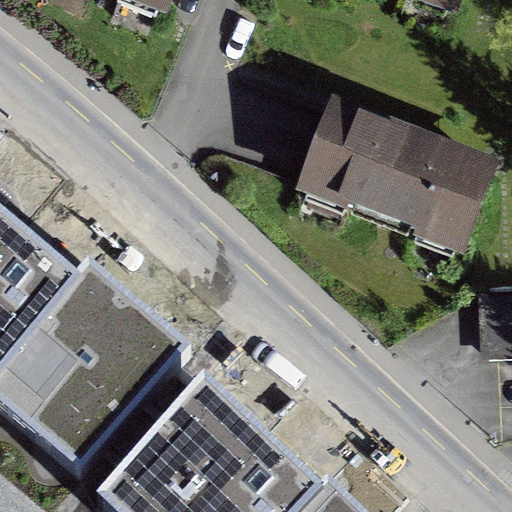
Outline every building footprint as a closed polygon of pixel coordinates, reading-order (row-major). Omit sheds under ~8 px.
[(145,0),(172,10),(175,0),(145,0)] [(426,0),(455,10),(458,0),(426,0)] [(489,160),(502,134),(417,92),(404,118),(489,160)] [(416,143),(335,114),(306,191),(464,248),(492,171),(416,143)] [(0,412),(83,480),(191,357),(133,308),(89,270),(75,287),(0,223),(0,412)] [(511,299),(485,301),(487,365),(511,363),(511,299)] [(318,494),(204,387),(97,507),(102,511),(357,511),(328,484),(318,494)]
